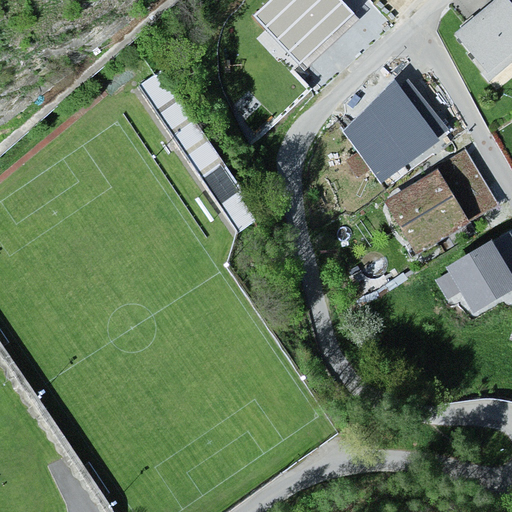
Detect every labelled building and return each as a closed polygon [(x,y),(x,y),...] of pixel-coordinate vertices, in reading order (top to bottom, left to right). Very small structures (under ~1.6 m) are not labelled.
[(340,0),(269,0),(252,16),(297,66),(354,14),(340,0)] [(511,63),(511,3),(509,0),(497,0),(454,37),(492,81),(511,63)] [(386,185),(446,140),(402,82),(342,127),(386,185)] [(463,154),(383,199),(413,251),(492,206),(463,154)] [(511,236),(510,233),(448,267),(475,314),(511,293),(511,236)]
